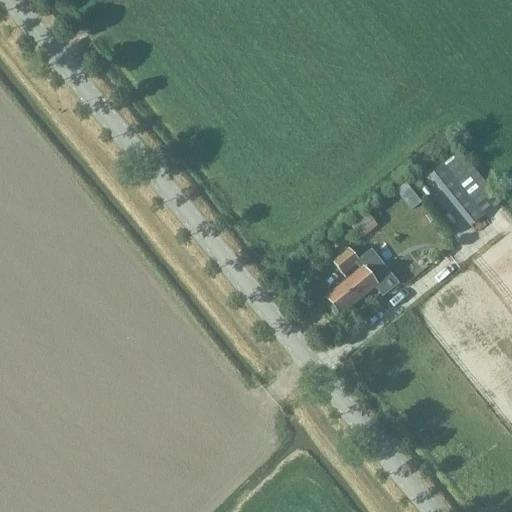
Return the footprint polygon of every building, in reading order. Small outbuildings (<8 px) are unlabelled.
[(455,163),(446,170),(445,169),(435,178),(472,224),(482,215),(453,180),(463,172),(455,163)] [(405,184),(395,192),(411,212),(421,204),(405,184)] [(366,213),(350,226),(361,240),(377,227),(366,213)] [(448,224),(440,230),(453,246),(461,240),(448,224)] [(370,253),(358,263),(347,250),(331,263),(346,282),(326,299),(340,316),(375,288),(382,297),(396,285),(370,253)]
